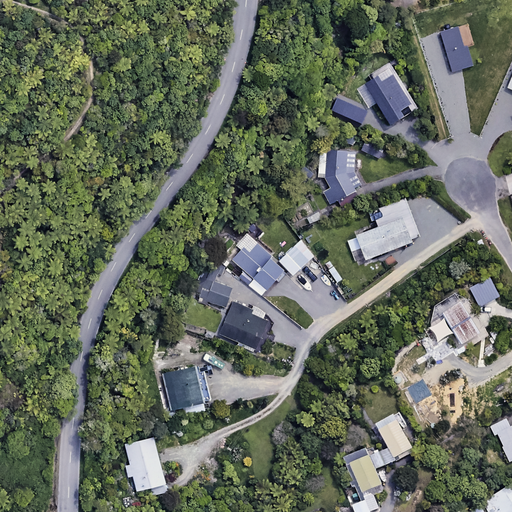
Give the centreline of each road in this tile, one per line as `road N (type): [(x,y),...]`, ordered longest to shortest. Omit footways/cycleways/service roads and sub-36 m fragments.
road 1 (tertiary): [(65,511),(66,434),(84,333),(126,240),(213,111),(245,0)]
road 2 (unknown): [(487,211),(313,322),(274,399)]
